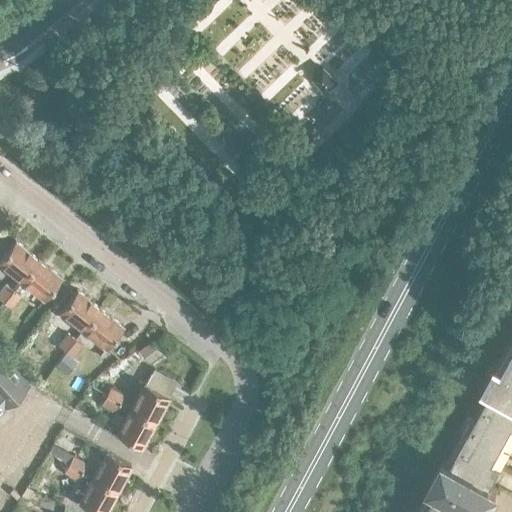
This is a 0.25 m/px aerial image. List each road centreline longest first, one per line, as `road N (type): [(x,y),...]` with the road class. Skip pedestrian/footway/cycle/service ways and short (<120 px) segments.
road 1 (primary): [(511,88),(286,511)]
road 2 (residential): [(199,489),(243,409),(246,379),(238,360),(0,170)]
